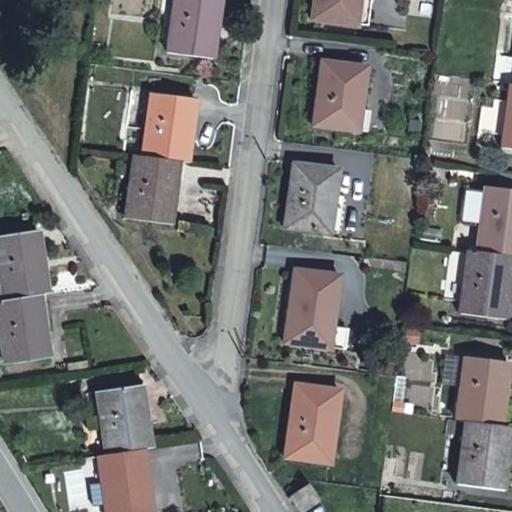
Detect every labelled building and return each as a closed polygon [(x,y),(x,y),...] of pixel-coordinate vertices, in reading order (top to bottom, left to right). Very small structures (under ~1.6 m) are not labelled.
[(178,0),(171,49),(215,54),(223,0),(178,0)] [(359,21),(361,0),(316,0),(314,16),(359,21)] [(358,124),(366,63),(325,57),(316,119),(358,124)] [(511,79),(509,79),(499,146),(511,147),(511,79)] [(178,156),(188,157),(197,95),(154,89),(145,152),(159,153),(178,156)] [(145,152),(136,151),(127,212),(170,218),(178,156),(159,153),(145,152)] [(328,226),(336,164),(294,159),(286,222),(328,226)] [(498,250),(511,251),(511,187),(483,184),(474,247),(498,250)] [(45,288),(50,287),(42,225),(0,230),(0,247),(6,293),(28,290),(45,288)] [(474,247),(468,246),(459,310),(503,315),(511,253),(511,251),(498,250),(474,247)] [(333,339),(342,268),(298,263),(290,334),(333,339)] [(6,293),(0,294),(5,327),(9,358),(53,351),(45,288),(28,290),(6,293)] [(467,351),(458,415),(466,416),(474,417),(502,421),(511,357),(467,351)] [(335,458),(343,384),(299,379),(291,453),(335,458)] [(147,442),(155,441),(148,380),(105,387),(113,447),(147,442)] [(474,417),(466,416),(457,481),(502,486),(511,422),(502,421),(474,417)] [(115,511),(156,506),(147,442),(113,447),(105,448),(102,449),(111,511),(115,511)] [(321,494),(311,479),(293,491),(303,506),(321,494)]
